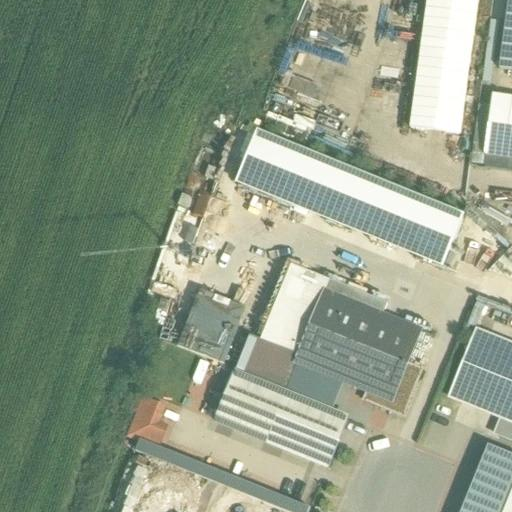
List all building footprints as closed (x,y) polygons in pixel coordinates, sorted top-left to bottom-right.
[(479,0),(427,0),(408,137),(460,145),(479,0)] [(511,0),(504,0),(495,69),(511,71),(511,0)] [(511,99),(492,96),(483,157),(511,160),(511,99)] [(259,137),(240,185),(441,266),(461,219),(259,137)] [(287,267),(244,375),(286,390),(297,367),(390,404),(422,331),(326,294),(330,284),(287,267)] [(219,366),(241,309),(194,291),(172,348),(219,366)] [(511,351),(475,337),(447,406),(511,432),(511,351)] [(345,419),(228,375),(208,429),(324,473),(345,419)] [(141,398),(126,434),(157,447),(166,426),(158,422),(164,408),(141,398)] [(505,511),(511,496),(511,461),(492,453),(466,511),(505,511)]
